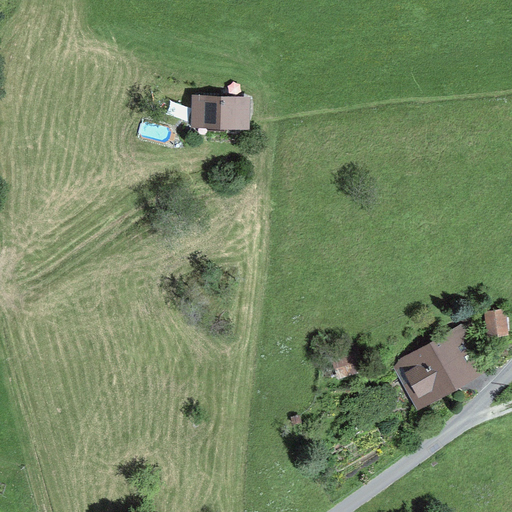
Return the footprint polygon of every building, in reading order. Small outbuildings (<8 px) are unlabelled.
[(188,102),(187,129),(246,131),(247,98),(192,96),(192,102),(188,102)] [(502,310),(487,313),(490,333),(505,331),(502,310)] [(405,368),(421,398),(468,372),(451,343),(448,338),(436,344),(439,349),(405,368)] [(363,372),(356,343),(328,351),(335,379),(363,372)] [(369,397),(349,409),(358,425),(379,413),(369,397)]
